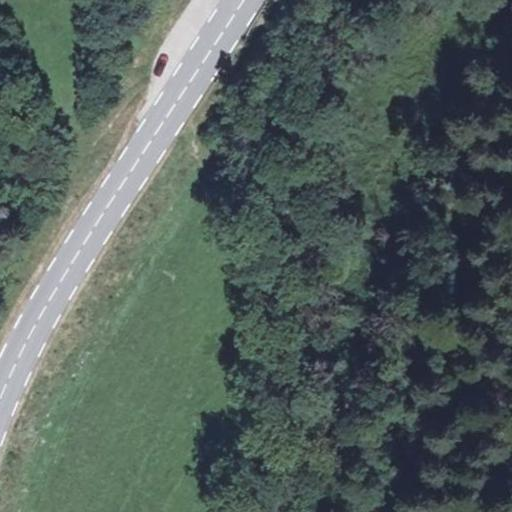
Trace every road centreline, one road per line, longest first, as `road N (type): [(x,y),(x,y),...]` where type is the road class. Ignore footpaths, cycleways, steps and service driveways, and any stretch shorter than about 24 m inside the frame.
road 1 (secondary): [(242,0),(52,290),(0,397)]
road 2 (track): [(153,136),(160,72),(206,0)]
